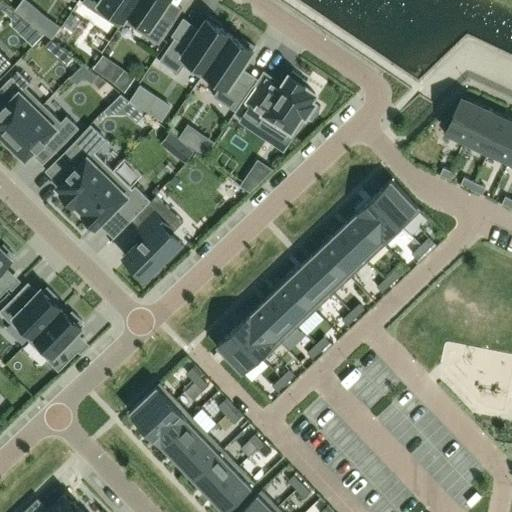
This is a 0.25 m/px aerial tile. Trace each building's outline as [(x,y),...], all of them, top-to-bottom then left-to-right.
[(124,20),(137,0),(84,0),(83,2),(119,26),(124,20)] [(160,13),(168,0),(137,0),(124,20),(159,43),(173,22),(160,13)] [(201,77),(230,34),(220,27),(223,24),(209,15),(188,45),(175,37),(160,60),(179,73),(184,65),(201,77)] [(235,77),(256,46),(242,37),(240,40),(230,34),(201,77),(219,88),(213,96),(233,109),(248,86),(235,77)] [(0,73),(11,62),(0,50),(0,73)] [(0,136),(2,134),(8,140),(44,103),(26,86),(30,82),(18,70),(0,87),(0,96),(7,103),(0,108),(0,136)] [(311,100),(315,93),(304,85),(307,81),(292,70),(275,97),(258,86),(246,104),(249,106),(243,114),(258,124),(261,119),(290,139),(299,125),(295,123),(302,113),(312,120),(321,107),(311,100)] [(467,145),(484,108),(462,98),(445,135),(467,145)] [(44,103),(8,140),(13,146),(10,148),(23,161),(37,147),(38,148),(45,141),(56,151),(79,127),(67,115),(61,120),(44,103)] [(487,155),(504,118),(484,108),(467,145),(487,155)] [(508,164),(511,155),(511,121),(504,118),(487,155),(508,164)] [(77,206),(114,169),(94,150),(105,139),(93,127),(58,163),(69,174),(57,187),(62,192),(61,193),(74,205),(75,204),(77,206)] [(442,168),(439,176),(450,181),(453,173),(442,168)] [(132,219),(151,199),(136,184),(133,188),(114,169),(77,206),(84,213),(83,214),(96,227),(114,209),(119,208),(131,220),(132,219)] [(471,190),(474,183),(463,178),(460,185),(471,190)] [(417,207),(391,180),(372,197),(399,225),(417,207)] [(485,188),(474,183),(471,190),(482,195),(485,188)] [(156,194),(151,199),(132,219),(147,233),(125,255),(147,276),(164,258),(168,262),(184,246),(171,233),(158,220),(170,208),(156,194)] [(381,241),(399,225),(372,197),(355,213),(381,241)] [(511,209),(511,200),(505,197),(501,204),(511,209)] [(381,241),(355,213),(338,230),(364,258),(381,241)] [(364,258),(338,230),(320,246),(347,274),(364,258)] [(425,252),(435,243),(429,237),(419,246),(425,252)] [(0,246),(0,295),(10,286),(0,277),(0,270),(15,255),(3,244),(1,247),(0,246)] [(347,274),(320,246),(303,263),(329,291),(347,274)] [(415,261),(425,252),(419,246),(409,255),(415,261)] [(329,291),(303,263),(285,279),(312,307),(329,291)] [(390,285),(400,276),(394,270),(384,279),(390,285)] [(312,307),(285,279),(268,296),(294,324),(312,307)] [(390,285),(384,279),(374,288),(380,294),(390,285)] [(19,291),(0,310),(0,311),(10,322),(11,321),(29,339),(29,340),(29,341),(62,307),(55,300),(58,297),(47,287),(44,290),(42,287),(29,301),(19,291)] [(294,324),(268,296),(251,312),(277,340),(294,324)] [(355,318),(365,309),(359,303),(349,312),(355,318)] [(62,307),(29,341),(48,359),(48,360),(59,371),(78,351),(68,341),(82,326),(80,324),(83,321),(72,311),(69,314),(62,307)] [(277,340),(251,312),(233,329),(259,357),(277,340)] [(345,327),(355,318),(349,312),(340,321),(345,327)] [(259,357),(233,329),(215,346),(241,374),(259,357)] [(320,351),(330,342),(324,336),(315,345),(320,351)] [(310,360),(320,351),(315,345),(305,354),(310,360)] [(200,375),(191,365),(185,371),(194,381),(200,375)] [(285,384),(295,375),(290,369),(280,378),(285,384)] [(209,385),(200,375),(194,381),(203,391),(209,385)] [(276,393),(285,384),(280,378),(270,387),(276,393)] [(145,428),(173,401),(156,384),(128,410),(145,428)] [(231,408),(222,399),(216,404),(225,414),(231,408)] [(160,444),(188,418),(173,401),(145,428),(160,444)] [(241,418),(231,408),(225,414),(235,424),(241,418)] [(176,461),(204,434),(188,418),(160,444),(176,461)] [(263,441),(253,432),(247,437),(257,447),(263,441)] [(192,477),(220,451),(204,434),(176,461),(192,477)] [(272,451),(263,441),(257,447),(266,457),(272,451)] [(208,494),(235,467),(220,451),(192,477),(208,494)] [(224,511),(252,485),(235,467),(208,494),(224,511)] [(301,482),(292,473),(286,478),(296,488),(301,482)] [(311,492),(301,482),(296,488),(305,498),(311,492)] [(270,511),(274,508),(258,491),(235,511),(270,511)] [(82,511),(85,509),(76,499),(74,501),(66,492),(50,507),(40,496),(22,511),(82,511)]
